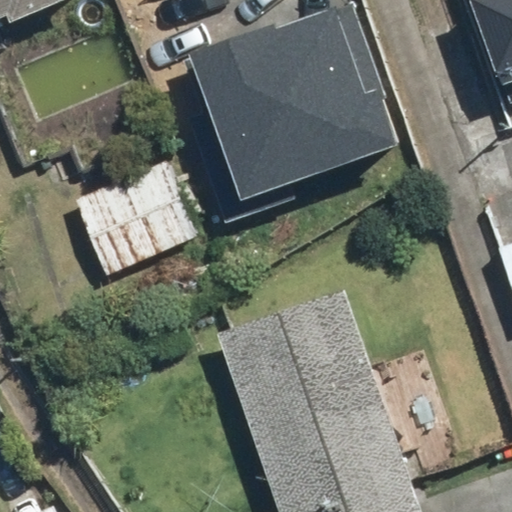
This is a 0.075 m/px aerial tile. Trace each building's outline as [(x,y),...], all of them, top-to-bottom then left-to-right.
[(0,0),(0,14),(24,4),(30,18),(73,0),(0,0)] [(196,111),(234,220),(424,156),(397,78),(380,84),(351,0),(342,0),(194,50),(213,106),(196,111)] [(511,0),(488,0),(511,67),(511,0)] [(37,91),(5,104),(28,164),(72,147),(83,174),(166,142),(141,79),(46,116),(37,91)] [(84,198),(114,271),(209,232),(180,159),(84,198)] [(434,352),(396,364),(369,282),(230,326),(289,511),(443,511),(429,469),(467,457),(434,352)] [(0,511),(74,511),(68,498),(36,511),(8,511),(0,492),(0,511)]
